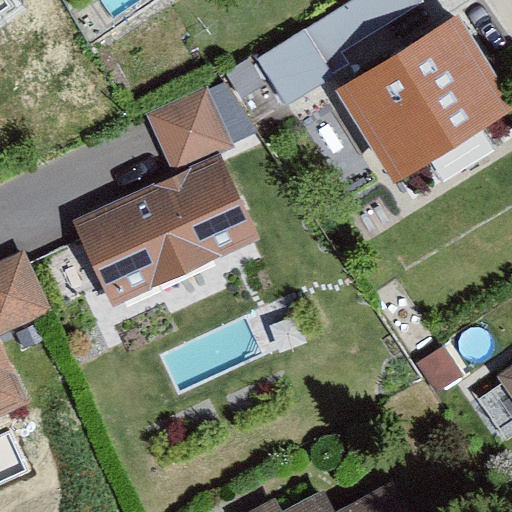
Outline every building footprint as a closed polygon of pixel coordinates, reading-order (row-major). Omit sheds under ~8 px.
[(351,0),(253,60),(279,103),(329,73),(317,55),(408,0),(351,0)] [(501,107),(441,12),(322,88),(381,182),(501,107)] [(171,176),(68,225),(104,301),(249,232),(213,156),(232,147),(202,85),(141,114),(171,176)] [(0,406),(18,398),(0,358),(0,344),(55,320),(24,252),(0,263),(0,406)] [(511,354),(480,376),(511,422),(511,354)] [(398,511),(383,484),(331,511),(319,511),(306,488),(262,511),(398,511)]
